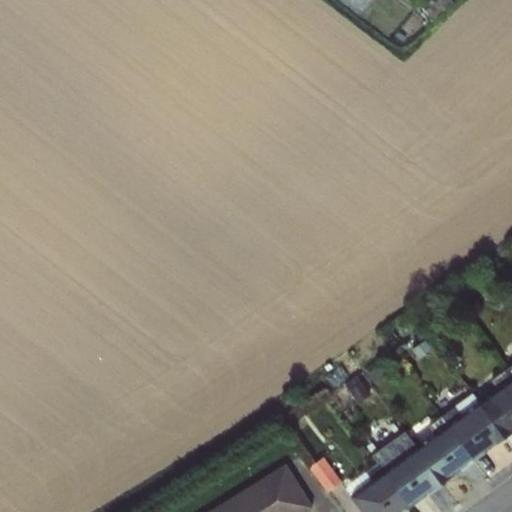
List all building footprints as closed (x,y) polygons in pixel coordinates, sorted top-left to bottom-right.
[(425,340),(411,349),(418,359),(432,350),(425,340)] [(504,369),(473,391),(480,400),(511,377),(504,369)] [(506,437),(511,432),(511,376),(511,377),(480,400),(506,437)] [(361,382),(349,390),(358,403),(370,394),(361,382)] [(473,391),(440,414),(447,424),(480,400),(473,391)] [(474,460),(506,437),(480,400),(447,424),(474,460)] [(413,426),(404,431),(416,447),(447,424),(440,414),(417,431),(413,426)] [(441,484),(474,460),(447,424),(416,447),(415,448),(441,484)] [(371,455),(377,463),(383,471),(415,448),(416,447),(404,431),(371,455)] [(409,508),(441,484),(415,448),(383,471),(409,508)] [(324,457),(309,468),(327,492),(341,481),(324,457)] [(383,471),(377,463),(346,486),(350,495),(383,471)] [(285,464),(264,477),(285,511),(304,511),(312,507),(285,464)] [(362,511),(402,511),(409,508),(383,471),(350,495),(362,511)] [(285,511),(264,477),(242,490),(256,511),(285,511)] [(256,511),(242,490),(221,504),(226,511),(256,511)]
